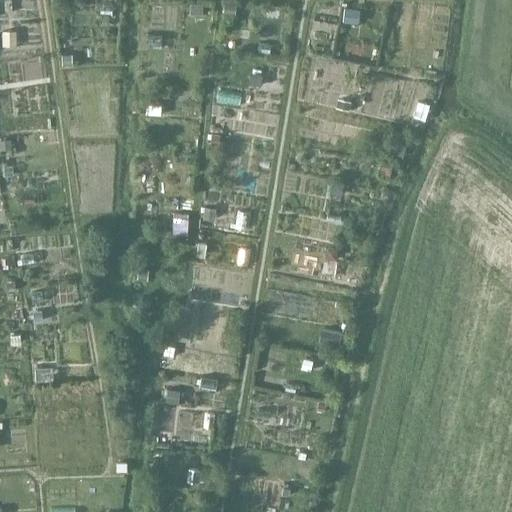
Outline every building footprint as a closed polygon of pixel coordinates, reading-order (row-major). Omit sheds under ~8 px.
[(413,96),(407,113),(421,117),(426,101),(413,96)] [(140,103),(140,115),(156,116),(156,104),(140,103)] [(168,159),(167,172),(190,173),(190,160),(168,159)] [(131,266),(130,280),(148,280),(149,267),(131,266)] [(66,334),(62,347),(78,351),(81,338),(66,334)] [(85,460),(98,458),(95,434),(82,435),(85,460)]
